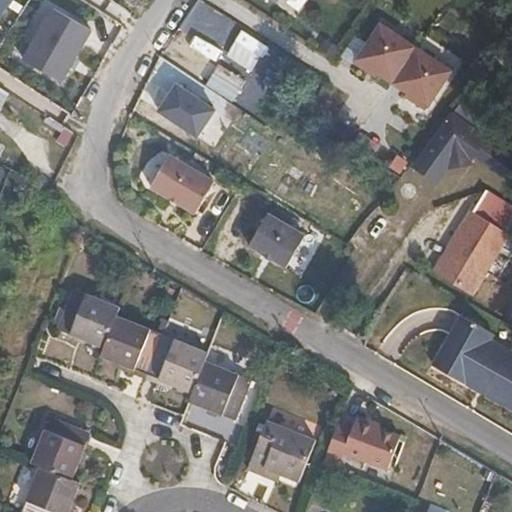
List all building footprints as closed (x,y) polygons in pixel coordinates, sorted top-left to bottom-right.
[(62,80),(92,25),(54,4),(24,58),(62,80)] [(429,110),(454,72),(381,23),(356,62),(429,110)] [(188,35),(182,46),(212,62),(218,51),(188,35)] [(232,104),(245,82),(219,65),(205,85),(232,104)] [(197,137),(214,110),(176,85),(159,111),(197,137)] [(511,187),(511,173),(445,133),(430,157),(414,186),(435,198),(447,179),(468,174),(471,168),(488,179),(509,192),(511,187)] [(214,182),(169,156),(151,188),(195,214),(214,182)] [(511,208),(483,191),(470,215),(503,234),(511,219),(511,208)] [(249,204),(240,223),(255,230),(264,211),(249,204)] [(286,268),(304,236),(268,215),(249,246),(286,268)] [(470,215),(434,274),(470,296),(506,236),(503,234),(470,215)] [(411,260),(394,286),(416,301),(433,273),(411,260)] [(432,284),(437,287),(469,306),(474,298),(470,296),(437,276),(432,284)] [(124,310),(127,304),(82,285),(66,326),(110,344),(124,310)] [(511,337),(464,309),(432,363),(511,410),(511,337)] [(110,344),(108,350),(152,368),(169,329),(124,310),(110,344)] [(214,348),(169,329),(152,368),(198,387),(210,356),(214,348)] [(258,376),(210,356),(198,387),(194,396),(241,416),(258,376)] [(45,458),(77,470),(96,425),(55,409),(37,454),(45,458)] [(305,475),(322,434),(272,414),(253,461),(268,468),(270,461),(305,475)] [(391,467),(405,434),(362,416),(360,423),(346,417),(332,451),(346,457),(349,451),(391,467)] [(26,503),(46,511),(69,511),(85,474),(77,470),(45,458),(26,503)] [(21,511),(46,511),(26,503),(21,511)]
